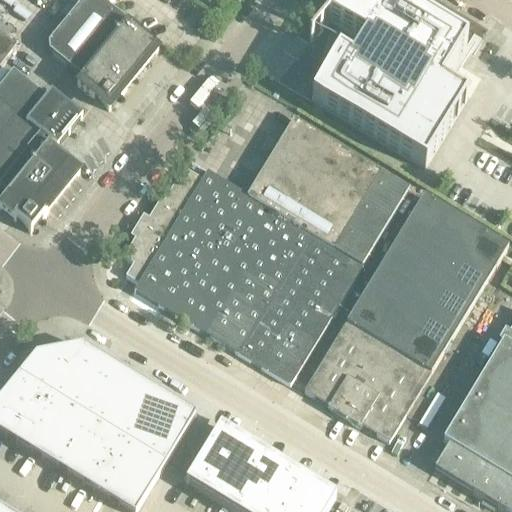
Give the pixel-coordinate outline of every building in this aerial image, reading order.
[(22,0),(4,0),(0,5),(0,19),(8,26),(28,5),(22,0)] [(127,27),(94,0),(87,0),(48,47),(49,55),(81,82),(76,88),(108,114),(158,54),(126,28),(127,27)] [(95,0),(109,10),(117,0),(95,0)] [(466,48),(387,0),(340,0),(326,24),(364,46),(350,68),(338,61),(312,104),(425,173),(466,103),(464,102),(478,79),(461,68),(469,54),(473,57),(483,40),(474,35),(466,48)] [(0,67),(15,48),(0,35),(0,67)] [(13,74),(0,90),(0,187),(40,138),(58,151),(83,120),(51,95),(47,101),(13,74)] [(186,175),(179,187),(175,185),(164,205),(160,203),(148,223),(145,220),(132,241),(135,243),(123,262),(133,268),(126,281),(139,289),(134,296),(290,391),(322,337),(408,195),(293,124),(255,187),(252,186),(244,199),(206,176),(201,184),(186,175)] [(79,176),(47,150),(0,207),(0,212),(29,236),(79,176)] [(507,252),(438,210),(423,201),(340,337),(304,396),(328,411),(327,413),(360,434),(361,431),(388,447),(455,337),(507,252)] [(448,449),(438,467),(434,474),(497,511),(511,511),(511,328),(442,445),(448,449)] [(35,358),(0,401),(0,436),(123,511),(138,511),(196,418),(83,349),(35,358)] [(332,501),(221,434),(218,432),(184,488),(223,511),(328,511),(335,502),(332,501)]
